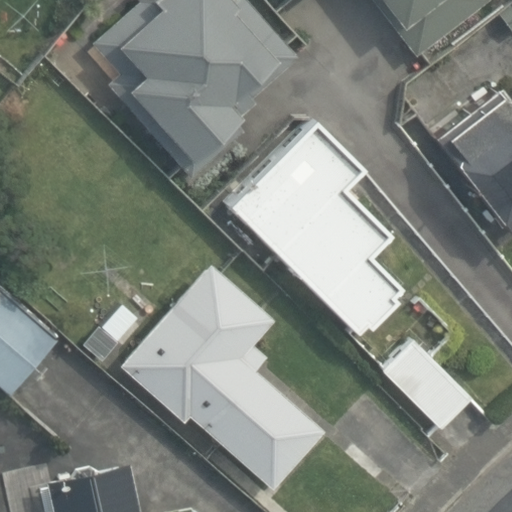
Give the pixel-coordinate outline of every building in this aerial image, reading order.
[(133,0),(88,40),(120,76),(109,86),(187,175),(239,129),(227,116),(294,56),(244,0),(133,0)] [(368,0),(411,53),(477,0),(368,0)] [(511,88),(502,96),(492,83),(428,134),(496,220),(504,213),(511,223),(511,88)] [(222,200),(352,329),(360,320),(364,324),(393,295),(388,290),(396,282),(365,252),(386,230),(339,184),(359,163),(308,113),(222,200)] [(186,410),(268,483),(319,424),(252,365),(265,351),(249,337),(270,313),(208,259),(118,361),(180,416),(186,410)] [(0,386),(5,391),(55,334),(0,285),(0,386)] [(379,364),(438,423),(467,394),(408,335),(379,364)] [(194,511),(194,509),(182,511),(133,511),(122,461),(39,480),(46,511),(194,511)]
